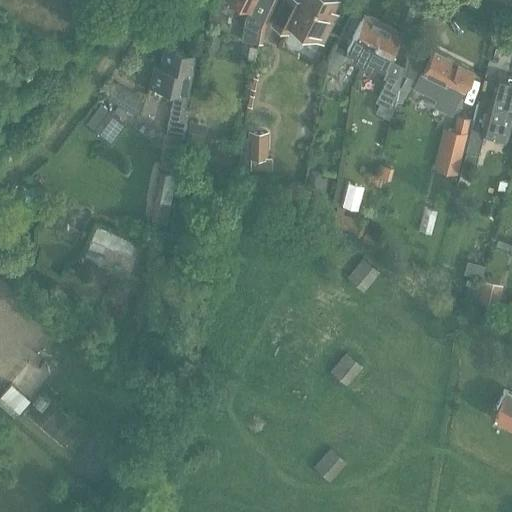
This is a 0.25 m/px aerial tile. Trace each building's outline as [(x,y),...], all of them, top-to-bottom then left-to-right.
[(257,25),(268,0),(227,0),(245,9),(241,17),(238,38),(254,41),(257,25)] [(337,0),(284,0),(272,24),(286,32),(290,26),(322,42),(336,14),(332,12),(337,0)] [(348,55),(357,60),(378,21),(362,12),(344,46),(351,49),(348,55)] [(378,21),(357,60),(370,67),(374,60),(384,65),(382,67),(386,69),(382,77),(385,79),(374,101),(378,103),(374,112),(390,119),(394,100),(401,74),(403,66),(392,60),(400,45),(391,40),(396,30),(378,21)] [(151,62),(148,82),(172,86),(165,130),(182,133),(187,106),(182,106),(185,90),(192,51),(161,45),(158,63),(151,62)] [(347,51),(336,45),(328,63),(327,71),(335,75),(347,51)] [(437,98),(434,104),(451,112),(465,84),(462,82),(469,67),(431,48),(420,68),(423,69),(414,86),(437,98)] [(511,77),(493,73),(486,102),(476,99),(465,139),(468,140),(465,151),(478,154),(483,134),(504,140),(511,110),(511,109),(511,77)] [(401,74),(394,100),(402,102),(410,85),(413,80),(401,74)] [(145,99),(116,83),(108,100),(137,115),(145,99)] [(93,132),(110,144),(125,123),(109,111),(107,112),(99,107),(88,122),(96,128),(93,132)] [(185,144),(202,147),(206,125),(189,122),(185,144)] [(465,134),(446,129),(439,157),(437,168),(456,172),(465,134)] [(242,138),(239,165),(251,166),(251,169),(270,170),(270,157),(268,157),(266,157),(266,155),(267,132),(250,132),(250,138),(242,138)] [(392,168),(381,165),(377,177),(389,180),(392,168)] [(154,202),(151,221),(165,224),(168,204),(174,175),(160,172),(154,202)] [(333,201),(314,196),(310,212),(329,216),(333,201)] [(15,222),(25,211),(12,199),(2,210),(15,222)] [(362,236),(366,220),(336,213),(333,229),(362,236)] [(128,257),(133,245),(94,229),(89,241),(128,257)] [(362,258),(347,276),(362,289),(377,271),(362,258)] [(467,262),(464,274),(482,278),(485,267),(467,262)] [(482,282),(478,302),(497,307),(501,286),(482,282)] [(468,286),(465,296),(475,299),(478,288),(468,286)] [(331,371),(346,384),(361,366),(346,353),(331,371)] [(14,381),(1,395),(18,412),(32,398),(14,381)] [(511,393),(505,390),(492,414),(511,424),(511,393)] [(330,450),(314,468),(329,480),(344,462),(330,450)]
